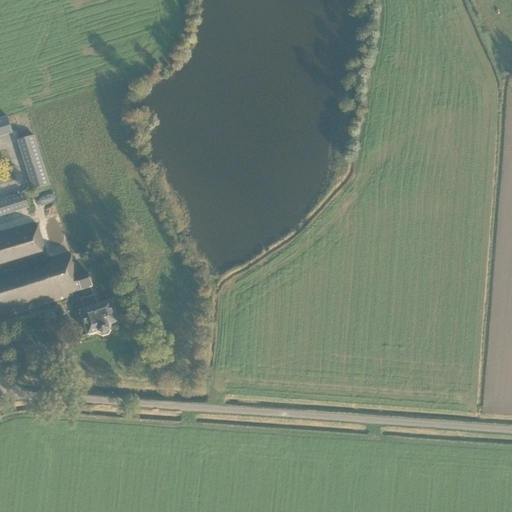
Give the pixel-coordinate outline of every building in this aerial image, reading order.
[(0,137),(13,133),(8,117),(0,118),(0,137)] [(18,141),(33,191),(50,185),(35,136),(18,141)] [(24,193),(0,200),(0,217),(29,208),(24,193)] [(78,276),(71,254),(0,275),(0,273),(48,259),(38,224),(0,235),(0,318),(72,297),(71,294),(92,287),(88,273),(78,276)] [(82,301),(85,310),(81,311),(89,336),(97,333),(103,337),(109,335),(111,331),(109,326),(117,323),(110,302),(97,306),(94,297),(82,301)]
